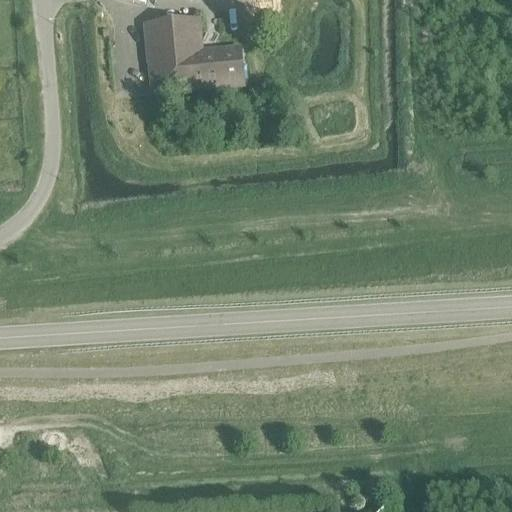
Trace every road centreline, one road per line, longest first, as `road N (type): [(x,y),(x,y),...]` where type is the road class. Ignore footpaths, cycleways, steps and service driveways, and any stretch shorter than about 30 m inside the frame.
road 1 (tertiary): [(0,337),(511,306)]
road 2 (unclassified): [(0,237),(33,208),(48,171),(43,0)]
